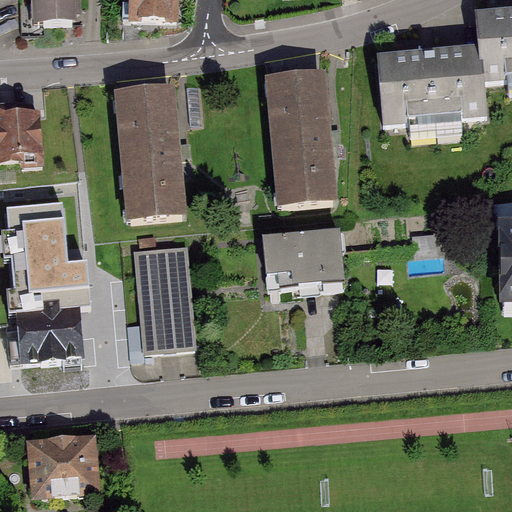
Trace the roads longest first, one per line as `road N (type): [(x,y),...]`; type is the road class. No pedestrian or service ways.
road 1 (residential): [(511,366),(0,415)]
road 2 (residential): [(210,57),(382,23),(434,0)]
road 3 (residential): [(210,57),(0,76)]
